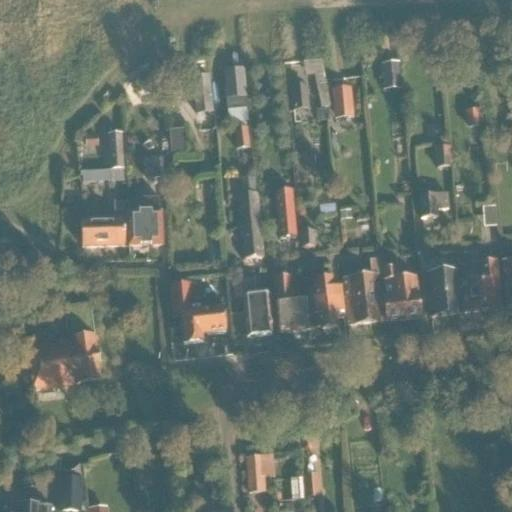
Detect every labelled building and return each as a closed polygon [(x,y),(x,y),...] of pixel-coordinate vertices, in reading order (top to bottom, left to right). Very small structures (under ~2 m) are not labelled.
[(398,64),(382,66),(384,93),(400,91),(398,64)] [(243,72),(224,73),(227,113),(247,111),(243,72)] [(323,76),(314,77),(316,86),(325,84),(323,76)] [(209,78),(189,80),(190,92),(193,92),(196,116),(212,115),(209,78)] [(305,88),(291,90),(294,112),(307,111),(305,88)] [(332,92),(334,113),(334,114),(338,113),(339,121),(353,120),(350,90),(332,92)] [(480,129),(478,111),(464,113),(466,130),(480,129)] [(246,129),(233,130),(236,152),(248,150),(246,129)] [(184,132),(169,133),(171,156),(185,155),(184,132)] [(121,137),(107,137),(109,173),(123,173),(121,137)] [(97,138),(84,139),(85,150),(98,149),(97,138)] [(163,183),(163,148),(147,148),(147,183),(163,183)] [(452,169),(450,148),(433,150),(435,171),(452,169)] [(296,240),(291,193),(275,194),(279,242),(296,240)] [(259,230),(256,196),(237,198),(240,232),(259,230)] [(446,196),(418,199),(421,221),(438,220),(437,213),(447,212),(446,196)] [(143,203),(144,216),(127,216),(128,249),(161,248),(160,215),(158,215),(157,203),(143,203)] [(124,249),(124,222),(125,222),(125,204),(114,204),(114,222),(81,223),(82,250),(124,249)] [(350,214),(339,214),(340,223),(351,222),(350,214)] [(262,261),(259,230),(240,232),(243,263),(262,261)] [(301,233),(299,233),(301,249),(313,248),(311,232),(301,233)] [(511,261),(501,263),(503,285),(506,311),(511,309),(511,261)] [(341,281),(344,304),(347,328),(384,324),(381,300),(379,277),(381,276),(379,262),(369,263),(370,277),(341,281)] [(483,279),(460,282),(463,315),(501,312),(496,263),(481,265),(483,279)] [(383,283),(381,283),(386,325),(420,321),(417,295),(415,279),(397,281),(396,269),(382,271),(383,283)] [(429,320),(462,316),(457,274),(427,277),(428,283),(423,283),(425,302),(427,302),(429,320)] [(309,333),(305,301),(292,302),(290,279),(274,280),(276,304),(275,304),(279,336),(309,333)] [(11,281),(1,281),(2,296),(11,296),(11,281)] [(240,283),(240,289),(232,290),(234,302),(242,301),(243,313),(246,340),(272,337),(269,314),(267,297),(253,299),(251,282),(240,283)] [(313,291),(306,292),(310,323),(308,323),(309,333),(337,330),(336,322),(344,322),(340,288),(332,289),(331,282),(313,284),(313,291)] [(202,338),(225,335),(223,316),(222,316),(221,307),(191,310),(189,291),(169,293),(172,319),(180,319),(183,347),(203,345),(202,338)] [(66,309),(68,327),(70,343),(29,349),(35,393),(76,387),(77,400),(101,397),(99,385),(100,385),(94,340),(89,306),(66,309)] [(263,480),(273,479),(272,459),(246,461),(248,496),(264,495),(263,480)] [(80,511),(81,482),(80,467),(63,471),(65,480),(59,481),(58,511),(80,511)] [(319,500),(317,477),(303,478),(305,501),(319,500)]
